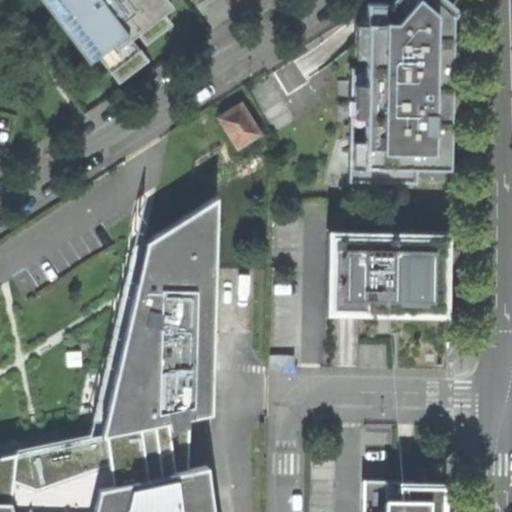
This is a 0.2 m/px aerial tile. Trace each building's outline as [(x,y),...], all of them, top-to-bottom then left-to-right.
[(45,0),(90,60),(100,53),(113,43),(128,32),(103,0),(45,0)] [(103,0),(128,32),(113,43),(117,48),(132,37),(139,31),(165,12),(174,5),(170,0),(103,0)] [(173,22),(165,12),(139,31),(147,42),(173,22)] [(140,48),(132,37),(117,48),(113,43),(100,53),(112,69),(140,48)] [(148,58),(140,48),(112,69),(119,79),(148,58)] [(240,104),(219,117),(237,146),(257,133),(240,104)] [(382,141),(341,140),(341,160),(331,159),(330,182),(341,182),(341,190),(382,190),(382,141)] [(448,165),(448,142),(408,141),(408,151),(393,151),(393,181),(408,181),(408,190),(448,191),(448,165)] [(219,197),(153,240),(141,289),(106,434),(190,416),(210,412),(219,197)] [(330,229),(329,314),(383,315),(451,316),(452,273),(452,231),(330,229)] [(111,461),(116,484),(190,468),(190,416),(106,434),(111,461)] [(111,461),(106,434),(40,447),(16,452),(14,479),(37,488),(111,461)] [(0,455),(0,502),(13,503),(14,479),(16,452),(0,455)] [(214,511),(209,464),(190,468),(116,484),(102,487),(95,511),(214,511)] [(441,511),(443,482),(362,480),(361,511),(441,511)] [(0,511),(14,511),(13,503),(0,502),(0,511)]
